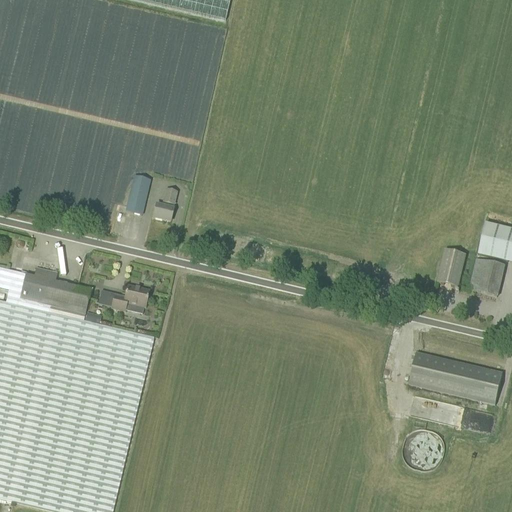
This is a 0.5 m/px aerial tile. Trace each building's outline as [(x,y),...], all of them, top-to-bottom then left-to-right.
[(126,0),(198,17),(225,23),(230,0),(126,0)] [(130,198),(126,213),(141,217),(150,182),(134,178),(130,198)] [(153,220),(170,224),(173,211),(172,211),(176,194),(166,192),(162,208),(156,207),(153,220)] [(478,256),(511,264),(511,231),(485,225),(478,256)] [(15,244),(15,245),(15,246),(16,246),(16,247),(16,248),(17,248),(17,249),(18,249),(19,249),(20,249),(21,249),(22,249),(23,248),(24,247),(24,246),(24,245),(24,244),(24,243),(23,243),(23,242),(22,242),(21,241),(20,241),(19,241),(18,241),(17,242),(16,243),(15,244)] [(437,284),(458,289),(466,257),(445,252),(437,284)] [(500,297),(506,266),(476,260),(470,292),(500,297)] [(0,302),(0,501),(46,511),(113,511),(154,340),(83,323),(91,292),(55,283),(57,275),(36,270),(34,278),(0,270),(0,290),(8,293),(6,304),(0,302)] [(114,297),(111,310),(125,313),(125,312),(126,306),(144,310),(145,310),(149,293),(127,288),(125,300),(114,297)] [(87,314),(85,322),(99,325),(101,318),(87,314)] [(416,355),(409,387),(495,407),(503,375),(416,355)] [(403,447),(403,453),(404,460),(408,465),(414,469),(420,471),(427,470),(433,468),(438,463),(441,457),(442,451),(441,444),(438,439),(433,435),(427,432),(421,432),(415,433),(409,436),(405,441),(403,447)]
